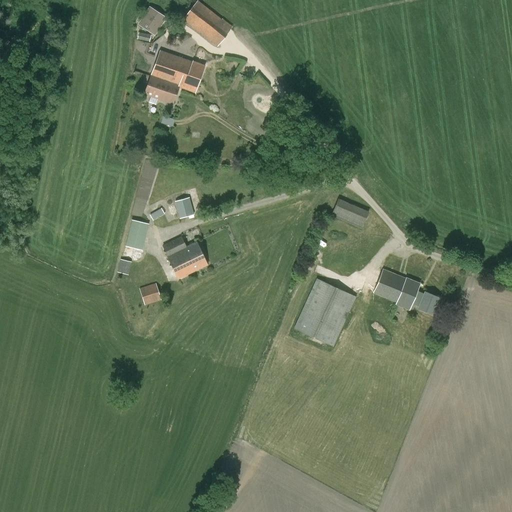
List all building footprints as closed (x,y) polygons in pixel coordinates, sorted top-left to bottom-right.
[(182,19),(217,47),(233,27),(222,18),(222,19),(197,0),(182,19)] [(139,24),(154,34),(165,18),(150,8),(139,24)] [(151,35),(139,32),(137,39),(149,42),(151,35)] [(159,51),(151,75),(180,85),(179,87),(195,93),(205,66),(193,61),(192,63),(159,51)] [(179,87),(180,85),(151,75),(144,94),(173,104),(179,87)] [(175,119),(163,116),(161,123),(173,126),(175,119)] [(189,197),(174,201),(179,219),(194,215),(189,197)] [(330,216),(361,229),(369,212),(338,198),(330,216)] [(150,215),(153,220),(164,213),(161,208),(150,215)] [(132,219),(125,245),(142,250),(149,224),(132,219)] [(197,242),(186,247),(182,237),(162,246),(177,279),(208,265),(197,242)] [(117,271),(128,274),(132,262),(120,259),(117,271)] [(424,294),(417,291),(420,283),(405,277),(405,278),(383,269),(373,292),(396,301),(395,303),(410,309),(412,304),(419,306),(418,308),(433,314),(439,298),(425,292),(424,294)] [(293,328),(333,347),(356,297),(316,278),(293,328)] [(161,300),(156,283),(139,288),(144,306),(161,300)]
